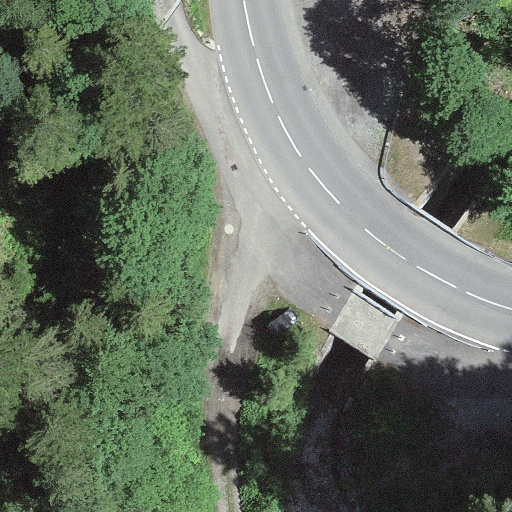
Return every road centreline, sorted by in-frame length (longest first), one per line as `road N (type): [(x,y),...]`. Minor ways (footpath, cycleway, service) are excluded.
road 1 (tertiary): [(511,309),(410,263),(349,215),(277,113),(244,0)]
road 2 (track): [(308,165),(259,229),(221,353),(230,511)]
